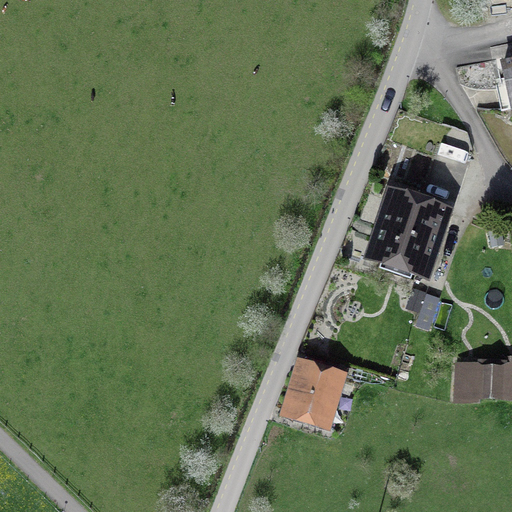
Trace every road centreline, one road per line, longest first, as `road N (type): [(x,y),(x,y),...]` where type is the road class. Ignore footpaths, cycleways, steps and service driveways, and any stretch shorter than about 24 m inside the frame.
road 1 (residential): [(411,34),(222,511)]
road 2 (residential): [(411,34),(511,179)]
